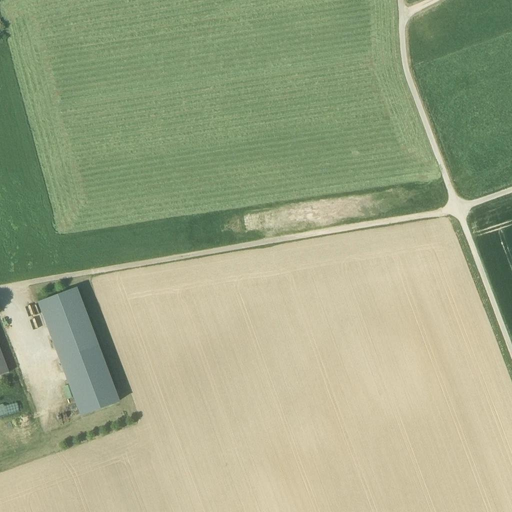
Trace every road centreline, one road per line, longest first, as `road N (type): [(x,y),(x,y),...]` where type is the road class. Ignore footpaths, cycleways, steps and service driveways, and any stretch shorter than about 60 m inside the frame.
road 1 (track): [(511,190),(458,209),(0,289)]
road 2 (track): [(399,0),(405,68),(511,351)]
